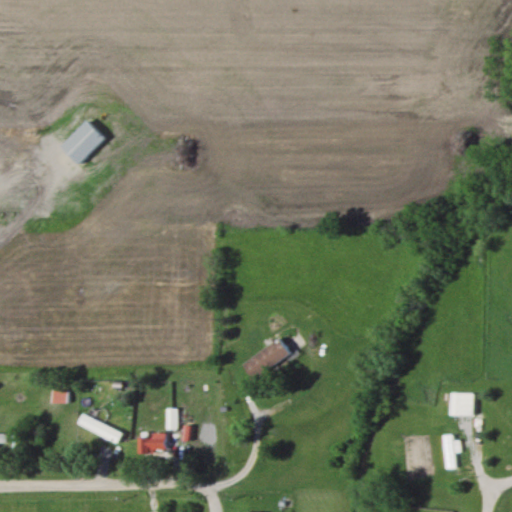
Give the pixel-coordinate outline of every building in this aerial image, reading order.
[(66,145),(85,164),(113,137),(94,118),(66,145)] [(295,354),(283,337),(244,364),(255,381),(295,354)] [(72,402),(72,389),(53,389),(53,402),(72,402)] [(475,392),(451,392),(451,415),(475,415),(475,392)] [(180,408),(167,408),(167,429),(180,429),(180,408)] [(127,434),(89,413),(84,422),(123,443),(127,434)] [(0,443),(8,443),(8,433),(0,432),(0,443)] [(444,469),(456,468),(455,434),(443,434),(444,469)] [(140,453),(172,453),(172,435),(140,435),(140,453)]
